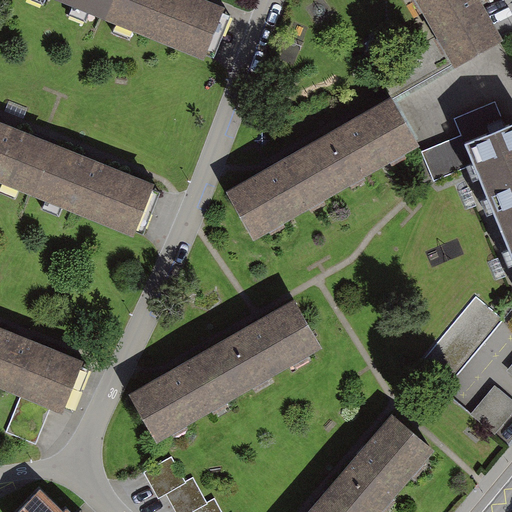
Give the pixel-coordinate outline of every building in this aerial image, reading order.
[(223,9),(199,0),(54,0),(202,60),(223,9)] [(477,0),(416,0),(454,68),(501,42),(477,0)] [(390,89),(226,182),(256,234),(420,141),(390,89)] [(463,136),(423,153),(435,182),(474,165),(465,145),(504,128),(495,102),(455,117),(463,136)] [(158,181),(0,119),(0,180),(137,234),(158,181)] [(511,125),(504,128),(465,145),(474,165),(511,256),(511,125)] [(298,297),(132,388),(161,440),(326,349),(298,297)] [(503,319),(477,298),(422,363),(449,385),(473,355),(503,319)] [(83,362),(0,329),(0,387),(22,396),(50,408),(63,413),(83,362)] [(511,415),(511,401),(495,387),(484,400),(471,415),(495,435),(511,415)] [(50,408),(22,396),(7,432),(36,444),(43,425),(50,408)] [(392,414),(309,511),(383,511),(435,451),(392,414)] [(172,455),(143,471),(151,485),(159,499),(169,494),(176,507),(178,511),(224,511),(216,497),(208,502),(195,477),(187,482),(172,455)] [(73,511),(44,484),(17,511),(73,511)]
